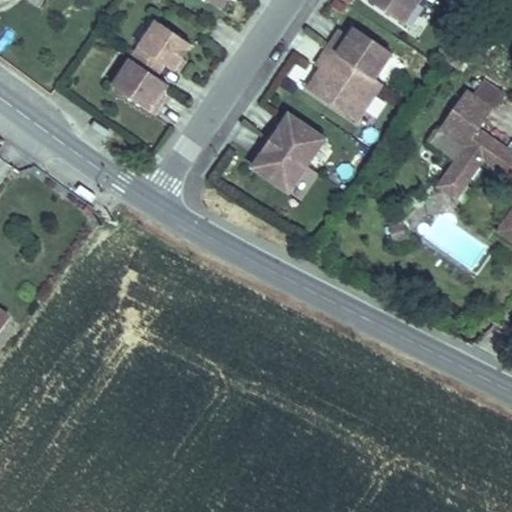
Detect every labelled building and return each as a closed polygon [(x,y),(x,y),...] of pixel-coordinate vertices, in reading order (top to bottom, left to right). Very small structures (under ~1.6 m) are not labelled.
[(368,0),(404,24),(420,0),(368,0)] [(192,44),(158,21),(132,60),(157,76),(165,65),(174,71),(177,66),(182,59),(192,44)] [(341,39),(333,52),(375,80),(393,53),(356,28),(350,36),(346,42),(341,39)] [(329,49),(333,52),(341,39),(346,42),(350,36),(341,30),(329,49)] [(456,37),(442,58),(459,70),(473,49),(456,37)] [(317,66),(321,69),(333,52),(329,49),(317,66)] [(375,80),(333,52),(321,69),(308,89),(357,122),(382,85),(375,80)] [(186,61),(182,59),(177,66),(180,69),(186,61)] [(157,76),(132,60),(113,87),(155,115),(164,102),(158,98),(161,93),(167,84),(157,76)] [(484,81),(474,95),(492,108),(502,94),(484,81)] [(467,90),(440,129),(465,147),(456,160),(448,172),(467,186),(485,160),(511,179),(511,211),(498,231),(511,241),(511,157),(505,152),(508,148),(478,128),(492,108),(474,95),(467,90)] [(158,98),(164,102),(167,97),(161,93),(158,98)] [(308,166),(326,140),(290,115),(284,124),(280,129),(275,125),(267,138),(308,166)] [(279,120),(275,125),(280,129),(284,124),(279,120)] [(95,121),(90,128),(107,139),(111,132),(95,121)] [(440,129),(431,142),(456,160),(465,147),(440,129)] [(253,168),(290,193),(308,166),(267,138),(258,151),(263,154),(259,159),(253,168)] [(263,154),(258,151),(255,155),(259,159),(263,154)] [(467,186),(448,172),(438,187),(457,200),(467,186)] [(409,240),(403,220),(388,225),(394,244),(409,240)] [(0,332),(10,318),(0,310),(0,332)]
